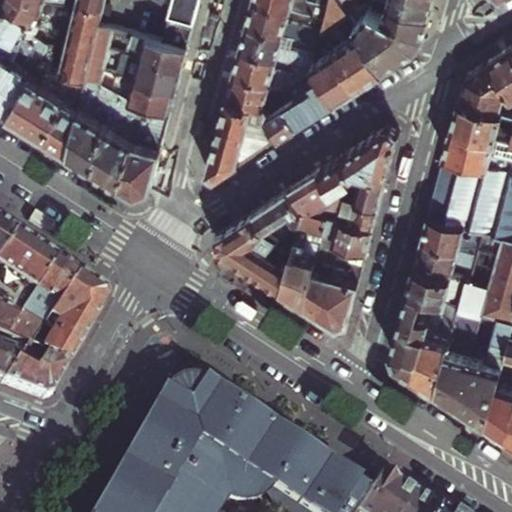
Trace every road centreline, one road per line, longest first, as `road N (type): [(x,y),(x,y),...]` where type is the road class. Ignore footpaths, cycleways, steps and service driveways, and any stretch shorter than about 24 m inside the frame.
road 1 (residential): [(446,52),(357,394)]
road 2 (residential): [(176,226),(446,52)]
road 3 (secondary): [(153,259),(357,394)]
road 4 (residential): [(176,226),(182,153),(224,0)]
road 5 (tertiary): [(59,428),(153,259)]
road 6 (secondary): [(357,394),(511,498)]
road 7 (secondary): [(0,162),(153,259)]
